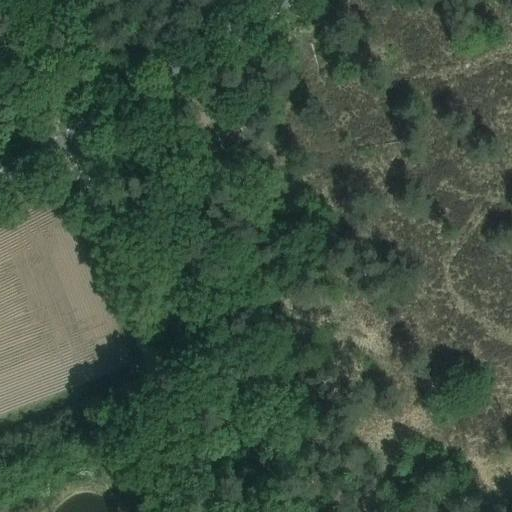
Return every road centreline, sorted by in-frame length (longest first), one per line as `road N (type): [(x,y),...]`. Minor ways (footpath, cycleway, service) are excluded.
road 1 (track): [(363,511),(180,66)]
road 2 (track): [(216,511),(65,142)]
road 3 (unclassified): [(65,142),(282,0)]
road 4 (unclassified): [(65,142),(8,0)]
